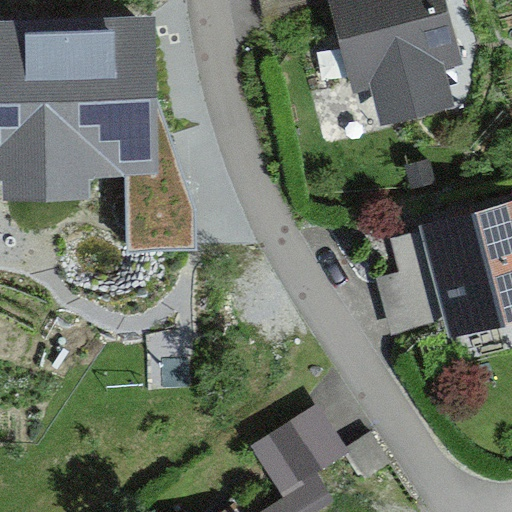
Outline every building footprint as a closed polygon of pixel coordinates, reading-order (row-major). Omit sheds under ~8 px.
[(262,0),(268,21),(324,7),(321,0),(262,0)] [(442,97),(432,58),(451,53),(437,0),(339,0),(359,77),(378,72),(389,111),(442,97)] [(142,28),(0,29),(0,154),(144,152),(142,28)] [(490,303),(502,310),(511,307),(511,208),(432,229),(454,312),(490,303)] [(309,511),(332,498),(314,469),(342,450),(342,449),(315,407),(255,446),(270,471),(287,478),(293,486),(284,492),(286,496),(260,511),(309,511)] [(390,461),(370,431),(342,449),(342,450),(361,479),(390,461)] [(240,511),(234,503),(221,511),(240,511)]
